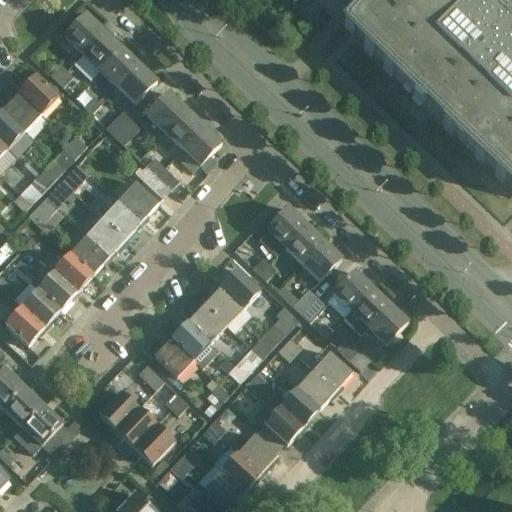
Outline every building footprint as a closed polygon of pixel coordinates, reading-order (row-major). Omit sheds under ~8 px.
[(511,0),(369,0),(344,26),(345,27),(344,28),(342,30),(349,36),(352,39),(354,37),(363,46),(364,47),(362,50),(371,59),(373,57),(383,67),(381,70),(388,76),(391,79),(412,99),(421,108),(431,119),(442,129),(442,128),(451,137),(453,136),(474,156),(472,158),(473,159),(482,167),(484,164),(495,174),(493,176),(503,186),(505,183),(506,184),(511,189),(511,0)] [(81,58),(104,35),(86,17),(63,41),(81,58)] [(98,75),(121,51),(104,35),(81,58),(98,75)] [(116,92),(138,68),(121,51),(98,75),(116,92)] [(60,68),(49,79),(55,85),(66,74),(60,68)] [(138,68),(116,92),(134,109),(157,86),(138,68)] [(66,74),(55,85),(63,92),(73,81),(66,74)] [(18,98),(41,119),(58,102),(35,80),(18,98)] [(164,137),(187,114),(168,96),(145,120),(164,137)] [(41,119),(18,98),(1,116),(24,137),(41,119)] [(84,112),(91,119),(102,108),(95,101),(84,112)] [(187,114),(164,137),(181,154),(204,131),(187,114)] [(24,137),(1,116),(0,116),(0,147),(7,155),(24,137)] [(114,141),(131,124),(122,116),(106,133),(114,141)] [(131,124),(114,141),(123,150),(140,133),(131,124)] [(204,131),(181,154),(199,171),(209,160),(222,148),(204,131)] [(70,147),(80,157),(86,151),(75,140),(70,147)] [(80,157),(70,147),(53,164),(63,174),(80,157)] [(209,160),(199,171),(207,178),(217,167),(209,160)] [(146,170),(154,179),(163,170),(154,162),(146,170)] [(89,179),(78,168),(71,175),(82,186),(89,179)] [(146,170),(138,178),(162,203),(171,194),(154,179),(146,170)] [(163,170),(154,179),(171,194),(179,186),(163,170)] [(36,182),(47,192),(53,186),(42,175),(36,182)] [(47,192),(36,182),(30,188),(41,199),(47,192)] [(118,205),(141,226),(158,208),(135,187),(118,205)] [(44,203),(56,213),(62,207),(51,196),(44,203)] [(20,199),(13,206),(24,216),(31,209),(20,199)] [(28,221),(39,231),(56,213),(44,203),(28,221)] [(141,226),(118,205),(102,223),(125,244),(141,226)] [(283,253),(306,229),(288,212),(258,244),(275,261),(283,253)] [(125,244),(102,223),(86,241),(109,262),(125,244)] [(300,269),(323,246),(306,229),(283,253),(300,269)] [(70,258),(93,279),(109,262),(86,241),(70,258)] [(24,250),(36,260),(42,253),(30,243),(24,250)] [(323,246),(300,269),(319,287),(341,263),(323,246)] [(18,256),(30,267),(36,260),(24,250),(18,256)] [(54,276),(77,297),(93,279),(70,258),(54,276)] [(258,279),(269,268),(263,261),(252,272),(258,279)] [(269,268),(258,279),(265,285),(276,274),(269,268)] [(221,292),(243,314),(260,296),(238,275),(221,292)] [(332,299),(350,317),(351,317),(374,293),(355,275),(332,299)] [(38,294),(61,314),(77,297),(54,276),(38,294)] [(0,292),(3,295),(9,289),(0,279),(0,292)] [(243,314),(221,292),(204,310),(226,332),(243,314)] [(301,319),(317,302),(308,293),(292,310),(301,319)] [(361,340),(368,334),(391,310),(374,293),(351,317),(350,317),(343,323),(361,340)] [(21,312),(44,333),(61,314),(38,294),(21,312)] [(317,302),(301,319),(309,327),(326,310),(317,302)] [(226,332),(204,310),(187,327),(209,349),(210,348),(226,332)] [(391,310),(368,334),(385,350),(408,326),(391,310)] [(44,333),(21,312),(5,330),(27,351),(44,333)] [(218,357),(210,348),(209,349),(187,327),(170,344),(193,366),(202,374),(218,357)] [(324,327),(317,335),(325,343),(332,335),(324,327)] [(273,329),(267,335),(267,336),(278,346),(284,339),(273,329)] [(267,336),(261,342),(272,353),(278,346),(267,336)] [(343,359),(354,348),(346,341),(336,352),(343,359)] [(284,349),(295,359),(301,353),(290,342),(284,349)] [(193,366),(170,344),(154,362),(176,383),(193,366)] [(354,348),(343,359),(349,365),(359,354),(354,348)] [(277,356),(288,366),(295,359),(284,349),(277,356)] [(359,354),(349,365),(360,375),(370,364),(359,354)] [(313,375),(335,396),(352,378),(329,357),(313,375)] [(252,374),(241,364),(235,370),(246,381),(252,374)] [(147,370),(138,378),(156,395),(164,386),(147,370)] [(246,381),(235,370),(233,372),(228,377),(239,387),(244,382),(246,381)] [(0,412),(2,415),(24,392),(5,373),(0,377),(0,412)] [(296,393),(319,414),(335,396),(313,375),(296,393)] [(251,384),(262,394),(268,388),(257,378),(251,384)] [(244,391),(256,401),(262,394),(251,384),(244,391)] [(229,400),(217,389),(211,396),(212,397),(213,398),(222,407),(229,400)] [(21,432),(43,409),(24,392),(2,415),(21,432)] [(319,414),(296,393),(280,411),(303,431),(319,414)] [(117,437),(139,414),(120,396),(98,419),(117,437)] [(175,396),(164,407),(171,414),(182,403),(175,396)] [(182,403),(171,414),(178,420),(188,409),(182,403)] [(33,459),(40,451),(62,428),(43,409),(21,432),(21,433),(13,441),(33,459)] [(210,409),(204,416),(209,421),(215,414),(210,409)] [(303,431),(280,411),(263,429),(286,450),(303,431)] [(133,453),(156,430),(139,414),(117,437),(133,453)] [(208,431),(219,442),(225,435),(214,425),(208,431)] [(133,453),(151,470),(173,447),(156,430),(133,453)] [(259,435),(272,447),(277,442),(264,430),(259,435)] [(202,438),(213,448),(219,442),(208,431),(202,438)] [(259,435),(254,440),(267,453),(272,447),(259,435)] [(237,458),(260,479),(277,461),(267,453),(254,440),(253,440),(245,449),(238,442),(229,451),(237,458)] [(3,451),(0,453),(0,462),(7,469),(14,462),(3,451)] [(221,476),(244,497),(260,479),(237,458),(221,476)] [(176,467),(187,477),(193,470),(182,460),(176,467)] [(162,463),(153,472),(158,477),(167,468),(162,463)] [(187,477),(176,467),(170,473),(180,483),(181,484),(187,477)] [(0,493),(8,485),(0,476),(0,493)] [(229,511),(244,497),(221,476),(204,493),(224,511),(229,511)] [(188,511),(189,511),(188,511),(224,511),(204,493),(188,511)] [(121,511),(149,511),(134,498),(121,511)]
